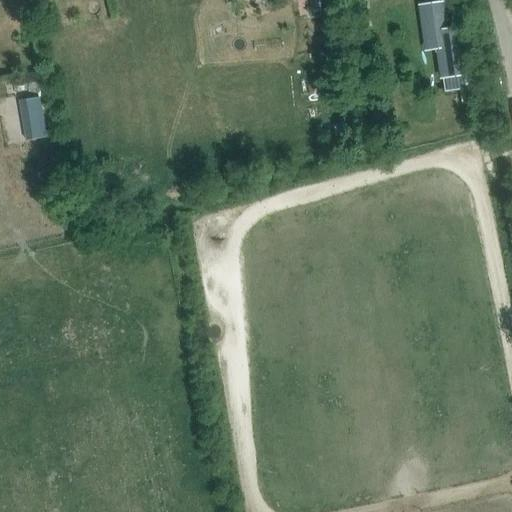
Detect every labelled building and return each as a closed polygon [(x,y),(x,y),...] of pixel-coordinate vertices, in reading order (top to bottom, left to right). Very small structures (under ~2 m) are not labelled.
[(326,0),(309,0),(312,14),(328,12),(326,0)] [(421,7),(427,49),(437,47),(441,78),(468,74),(461,27),(445,30),(442,4),(421,7)] [(331,40),(327,32),(315,39),(320,47),(331,40)] [(22,115),(29,113),(33,139),(46,137),(39,98),(20,101),(22,115)] [(349,123),(335,123),(336,145),(349,145),(349,123)]
